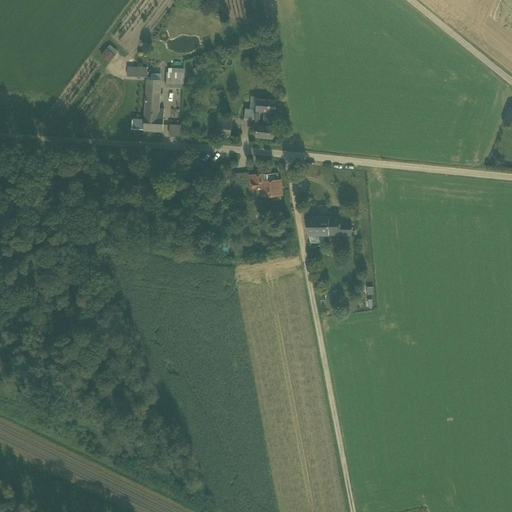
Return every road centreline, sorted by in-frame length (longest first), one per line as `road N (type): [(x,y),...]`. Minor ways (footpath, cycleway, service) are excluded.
road 1 (residential): [(511,180),(31,139)]
road 2 (unclassified): [(511,81),(408,0)]
